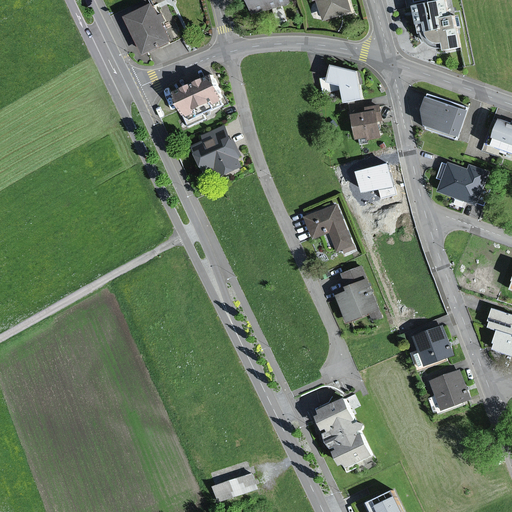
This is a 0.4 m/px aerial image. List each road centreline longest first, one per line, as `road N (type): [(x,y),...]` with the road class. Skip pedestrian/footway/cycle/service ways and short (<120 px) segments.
road 1 (residential): [(231,51),(273,201),(348,370)]
road 2 (secondary): [(115,96),(222,304)]
road 3 (secondary): [(222,304),(218,276),(133,89)]
road 4 (secondary): [(323,511),(222,304)]
road 5 (track): [(0,338),(198,229)]
road 6 (residential): [(488,381),(425,216)]
road 7 (residential): [(231,51),(302,43),(390,61)]
road 8 (residential): [(425,216),(390,61)]
road 9 (residential): [(390,61),(511,104)]
